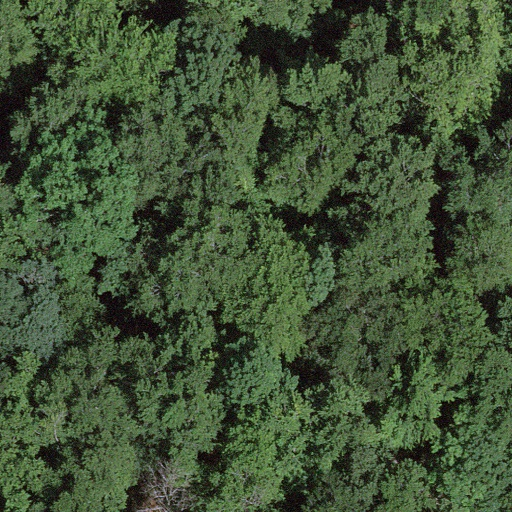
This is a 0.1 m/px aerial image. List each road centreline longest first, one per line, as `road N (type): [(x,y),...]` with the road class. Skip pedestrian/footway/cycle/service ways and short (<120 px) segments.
road 1 (track): [(449,511),(299,397),(0,278)]
road 2 (track): [(511,66),(116,0)]
